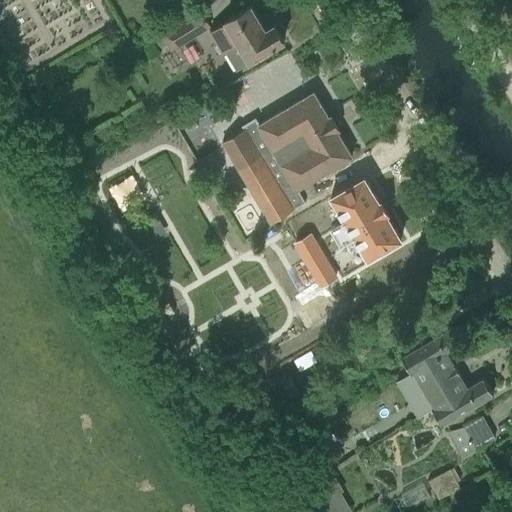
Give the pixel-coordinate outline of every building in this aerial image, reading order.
[(265,29),(252,6),(210,31),(222,52),(224,50),(236,70),(284,41),(273,24),(265,29)] [(171,50),(192,37),(209,27),(200,11),(153,40),(158,49),(167,43),(171,50)] [(314,92),(313,92),(259,124),(257,121),(222,142),(271,223),(305,202),(298,190),(352,156),(337,131),(339,130),(330,116),(329,117),(314,92)] [(367,259),(401,239),(386,213),(388,212),(381,202),(379,203),(364,177),(330,197),(343,219),(330,227),(340,244),(345,242),(350,251),(359,246),(367,259)] [(160,222),(155,213),(146,217),(152,227),(160,222)] [(310,233),(294,242),(318,282),(321,287),(337,276),(311,232),(310,233)] [(411,373),(412,372),(446,352),(463,342),(453,326),(401,356),(411,373)] [(433,408),(467,387),(459,374),(460,373),(455,365),(454,365),(446,352),(412,372),(433,408)] [(274,381),(286,402),(297,396),(297,395),(300,393),(295,385),(292,387),(286,375),(274,381)] [(441,424),(493,394),(484,377),(467,387),(433,408),(432,408),(441,424)] [(462,457),(477,448),(494,438),(482,416),(465,426),(447,431),(462,457)] [(280,474),(262,485),(273,503),(290,492),(304,484),(308,482),(329,470),(328,469),(322,458),(319,453),(295,466),(280,474)] [(429,480),(439,499),(461,487),(457,482),(450,469),(450,468),(429,480)]
